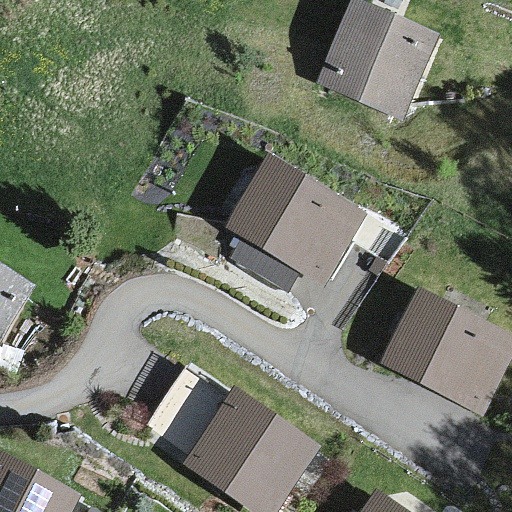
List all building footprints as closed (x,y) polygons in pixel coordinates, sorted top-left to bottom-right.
[(439,48),(356,13),(322,91),(404,127),(439,48)] [(361,225),(273,170),(232,235),(324,292),(331,281),(346,291),(364,263),(345,251),(361,225)] [(0,349),(32,296),(0,276),(0,349)] [(511,349),(511,348),(420,302),(384,371),(477,418),(511,349)] [(196,361),(145,416),(183,451),(234,397),(196,361)] [(277,511),(314,459),(234,404),(189,468),(253,511),(277,511)] [(73,511),(79,503),(1,461),(0,462),(0,511),(73,511)]
